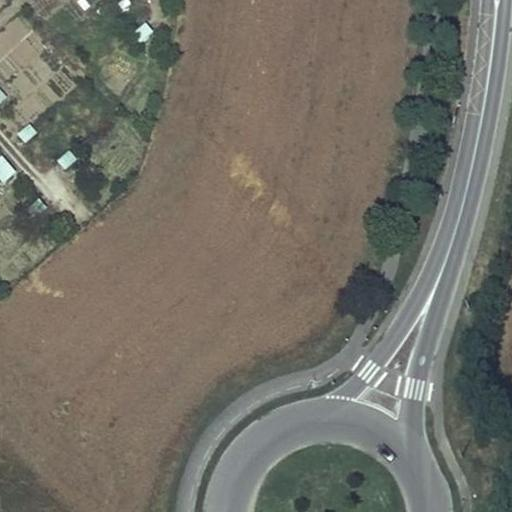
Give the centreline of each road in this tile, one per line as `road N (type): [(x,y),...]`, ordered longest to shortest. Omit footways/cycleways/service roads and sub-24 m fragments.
road 1 (unclassified): [(500,0),(471,169),(429,301)]
road 2 (unclassified): [(429,301),(319,422)]
road 3 (unclassified): [(409,459),(429,301)]
road 4 (unclassified): [(319,422),(262,447),(242,471),(229,511)]
